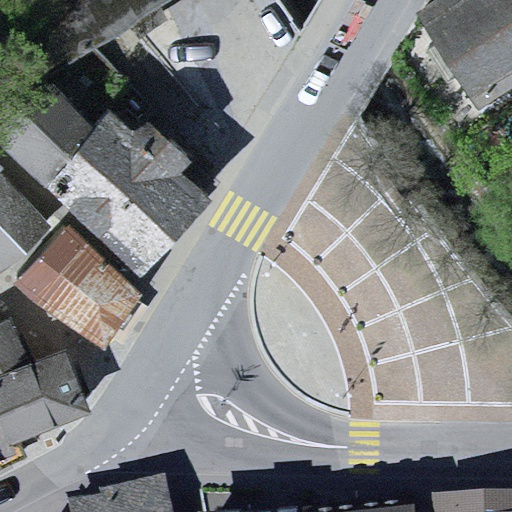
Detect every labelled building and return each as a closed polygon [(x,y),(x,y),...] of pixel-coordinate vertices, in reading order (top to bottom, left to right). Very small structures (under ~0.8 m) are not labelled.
[(170,0),(30,0),(69,65),(170,0)] [(511,0),(438,0),(427,8),(488,103),(511,88),(511,0)] [(0,130),(144,270),(212,189),(186,166),(198,153),(147,103),(133,119),(110,97),(100,109),(49,63),(0,116),(0,130)] [(0,256),(14,271),(110,361),(165,290),(144,270),(0,148),(0,256)] [(0,447),(90,403),(67,357),(56,347),(0,369),(0,447)] [(169,511),(164,484),(42,510),(42,511),(169,511)]
